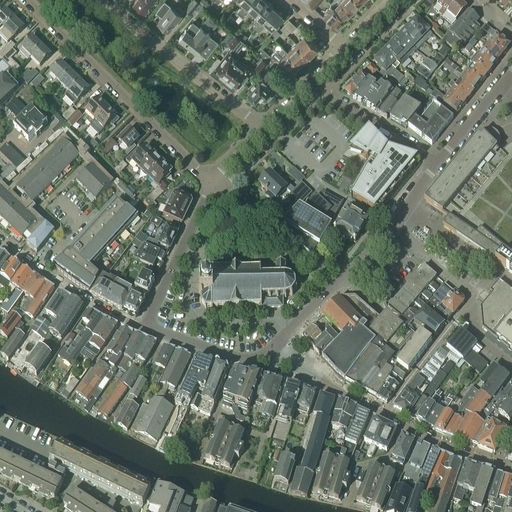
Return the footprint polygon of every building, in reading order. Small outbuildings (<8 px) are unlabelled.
[(135,0),(134,2),(141,7),(140,9),(143,11),(145,11),(146,11),(155,0),(135,0)] [(190,14),(199,3),(198,2),(196,0),(192,0),(185,9),(190,14)] [(203,0),(200,0),(198,2),(199,3),(206,9),(210,5),(203,0)] [(236,13),(239,16),(253,0),(238,0),(244,5),(236,13)] [(253,0),(239,16),(243,18),(250,10),(255,15),(266,2),(265,1),(265,0),(253,0)] [(332,4),(332,5),(346,20),(351,15),(350,14),(353,11),(342,0),(333,0),(331,3),(332,4)] [(362,3),(358,0),(342,0),(353,11),(356,7),(357,8),(362,3)] [(455,0),(442,0),(433,10),(452,26),(466,9),(455,0)] [(164,2),(156,12),(162,17),(158,21),(159,22),(158,24),(162,27),(163,26),(169,30),(181,14),(181,13),(183,10),(178,6),(176,9),(171,6),(170,7),(164,2)] [(253,27),(256,30),(274,9),(271,6),(271,5),(268,3),(267,3),(266,2),(255,15),(260,19),(253,27)] [(346,20),(332,5),(324,13),(326,14),(324,16),(325,17),(326,18),(328,20),(329,20),(337,29),(346,20)] [(278,12),(274,9),(256,30),(251,36),(254,39),(266,24),(271,29),(283,16),(282,15),(282,14),(279,12),(278,12)] [(0,35),(15,20),(6,11),(0,16),(0,35)] [(464,47),(480,29),(475,25),(479,20),(468,11),(442,41),(453,50),(459,43),(464,47)] [(209,15),(204,21),(214,29),(219,22),(209,15)] [(231,15),(225,21),(230,26),(236,20),(231,15)] [(426,19),(422,22),(430,29),(433,26),(426,19)] [(15,20),(0,35),(0,40),(6,47),(0,53),(0,55),(4,59),(13,50),(16,47),(11,43),(24,29),(15,20)] [(291,32),(296,27),(289,20),(281,29),(286,34),(290,31),(291,32)] [(192,21),(179,38),(197,53),(199,51),(206,57),(218,42),(209,34),(200,26),(200,27),(192,21)] [(424,44),(432,36),(428,33),(429,32),(417,21),(414,21),(408,28),(424,44)] [(489,47),(502,56),(506,50),(505,49),(508,46),(503,42),(503,41),(496,36),(497,36),(485,26),(482,30),(491,38),(494,41),(489,47)] [(416,52),(424,44),(408,28),(400,36),(413,49),(416,52)] [(274,40),(280,34),(277,30),(271,36),(274,40)] [(226,79),(240,62),(234,58),(236,56),(235,56),(245,43),(243,42),(236,36),(230,31),(223,40),(233,47),(224,59),(225,60),(217,69),(222,73),(221,75),(226,79)] [(240,31),(236,36),(243,42),(247,37),(240,31)] [(304,35),(302,33),(299,37),(300,39),(296,43),(310,57),(318,48),(304,35)] [(405,57),(413,49),(400,36),(392,44),(405,57)] [(31,59),(42,47),(33,38),(21,49),(31,59)] [(305,61),(310,57),(296,43),(287,52),(300,65),(304,61),(305,61)] [(383,52),(396,64),(397,65),(399,67),(401,68),(409,60),(408,60),(405,57),(392,44),(383,52)] [(494,66),(502,56),(485,44),(482,48),(485,51),(481,56),(480,56),(494,66)] [(40,68),(51,56),(42,47),(31,59),(40,68)] [(270,66),(275,61),(260,47),(256,51),(270,66)] [(293,72),(300,65),(287,52),(283,47),(278,52),(276,50),(271,55),(276,59),(285,68),(286,66),(293,72)] [(13,50),(4,59),(8,63),(17,54),(13,50)] [(397,65),(396,64),(383,52),(375,61),(375,64),(383,72),(380,75),(383,78),(385,77),(392,68),(396,70),(399,67),(397,65)] [(486,76),(494,66),(480,56),(481,56),(477,53),(474,58),(477,60),(473,66),(486,76)] [(438,56),(434,61),(439,65),(443,61),(438,56)] [(261,72),(267,63),(259,57),(255,62),(258,64),(255,68),(261,72)] [(444,64),(461,77),(464,74),(463,73),(447,61),(444,64)] [(245,66),(240,62),(226,79),(231,83),(233,82),(238,86),(246,76),(247,77),(253,69),(247,65),(245,66)] [(0,77),(8,68),(3,63),(0,65),(0,77)] [(55,80),(59,84),(71,73),(61,63),(50,75),(55,80)] [(443,67),(459,80),(461,77),(444,64),(443,67)] [(366,70),(362,75),(345,92),(348,96),(352,100),(357,95),(356,94),(369,81),(373,77),(377,72),(371,66),(366,70)] [(476,89),(486,76),(473,66),(463,78),(476,89)] [(267,67),(248,87),(250,89),(247,93),(247,97),(252,102),(256,101),(259,98),(263,102),(267,102),(275,94),(275,90),(269,85),(270,84),(270,82),(269,81),(272,79),(275,75),(267,67)] [(395,85),(398,88),(405,80),(395,72),(396,71),(395,71),(396,70),(392,68),(385,77),(389,80),(391,78),(396,82),(395,85)] [(38,75),(34,71),(31,74),(28,71),(20,79),(27,86),(38,75)] [(68,93),(80,82),(71,73),(59,84),(68,93)] [(426,73),(422,77),(426,81),(430,77),(426,73)] [(35,90),(44,81),(40,77),(31,86),(35,90)] [(373,77),(369,81),(356,94),(357,95),(352,100),(376,114),(384,104),(392,94),(390,92),(390,91),(387,89),(383,83),(381,85),(378,83),(379,81),(373,77)] [(414,87),(420,91),(425,85),(426,84),(417,78),(413,85),(414,86),(414,87)] [(476,89),(463,78),(456,87),(452,83),(448,88),(453,91),(466,102),(476,89)] [(0,108),(17,93),(3,79),(0,81),(0,108)] [(401,90),(408,82),(405,80),(398,88),(401,90)] [(75,105),(78,103),(89,91),(80,82),(68,93),(65,96),(75,105)] [(427,90),(424,94),(432,99),(448,110),(449,109),(456,115),(466,102),(453,91),(446,100),(435,91),(433,94),(427,90)] [(387,120),(398,106),(395,103),(402,95),(396,91),(377,114),(387,120)] [(53,109),(59,104),(54,99),(48,105),(53,109)] [(91,127),(94,124),(108,110),(99,101),(86,113),(91,118),(90,119),(86,122),(91,127)] [(411,124),(414,119),(421,111),(405,101),(390,120),(405,130),(410,123),(411,124)] [(431,146),(453,120),(434,104),(419,123),(414,119),(411,124),(410,123),(405,130),(408,128),(431,146)] [(28,143),(47,124),(32,109),(13,128),(28,143)] [(67,122),(75,114),(71,109),(62,118),(67,122)] [(116,118),(108,110),(94,124),(91,127),(90,128),(98,136),(104,131),(110,125),(112,127),(118,121),(116,118)] [(72,128),(82,118),(77,113),(67,123),(72,128)] [(54,136),(63,128),(65,125),(55,114),(52,117),(59,124),(59,126),(52,133),(54,136)] [(82,162),(87,157),(90,154),(89,153),(85,149),(63,128),(54,136),(55,136),(47,142),(51,146),(63,134),(79,149),(80,150),(78,152),(64,138),(8,192),(1,185),(1,184),(0,184),(0,220),(22,241),(22,240),(27,245),(26,245),(37,255),(54,233),(46,225),(45,225),(29,209),(30,208),(32,206),(35,210),(36,209),(32,206),(79,159),(82,162)] [(129,131),(118,142),(127,151),(122,156),(125,160),(136,149),(133,146),(139,140),(137,139),(138,138),(135,135),(134,135),(129,131)] [(439,185),(426,204),(448,219),(443,228),(504,270),(508,272),(511,275),(511,165),(501,155),(497,150),(497,149),(497,148),(498,148),(498,147),(498,146),(499,146),(499,145),(499,144),(499,143),(499,142),(499,141),(499,140),(499,139),(499,138),(499,137),(498,137),(498,136),(498,135),(497,135),(497,134),(496,134),(496,133),(495,133),(494,132),(493,132),(492,132),(491,132),(490,132),(489,132),(488,132),(487,132),(486,132),(485,132),(484,133),(483,133),(482,133),(482,134),(481,134),(439,185)] [(415,168),(386,150),(369,133),(352,151),(368,160),(367,162),(368,162),(369,161),(373,163),(370,167),(351,199),(352,199),(352,198),(378,213),(415,168)] [(85,149),(89,153),(93,149),(94,150),(98,146),(93,141),(85,149)] [(105,156),(115,146),(111,141),(100,152),(105,156)] [(511,144),(511,146),(509,147),(507,148),(506,149),(504,151),(503,153),(501,155),(511,165),(511,144)] [(0,154),(3,157),(11,150),(6,145),(0,151),(0,154)] [(35,160),(48,148),(45,145),(32,157),(35,160)] [(132,162),(140,171),(155,156),(151,152),(152,151),(148,147),(146,148),(146,147),(141,152),(138,149),(126,162),(129,165),(132,162)] [(8,162),(15,154),(11,150),(3,157),(8,162)] [(19,158),(15,154),(8,162),(12,166),(19,158)] [(155,156),(140,171),(138,173),(146,182),(149,179),(163,165),(160,161),(161,160),(157,156),(155,157),(155,156)] [(96,202),(111,187),(114,184),(95,165),(91,162),(89,160),(87,157),(82,162),(84,165),(89,169),(82,176),(82,177),(76,183),(96,202)] [(19,158),(12,166),(17,171),(24,163),(19,158)] [(29,159),(24,163),(17,171),(16,171),(19,174),(31,162),(29,159)] [(119,176),(127,167),(123,163),(114,171),(119,176)] [(163,165),(149,179),(158,189),(154,193),(158,198),(169,187),(165,183),(170,178),(168,177),(172,173),(168,170),(169,169),(166,165),(164,166),(163,165)] [(0,184),(1,184),(1,185),(15,171),(11,167),(0,177),(0,184)] [(295,191),(277,174),(274,178),(270,175),(260,185),(268,193),(265,196),(272,204),(276,201),(286,191),(290,195),(290,196),(300,206),(311,194),(301,185),(295,191)] [(6,187),(16,178),(13,175),(3,183),(6,187)] [(131,203),(134,200),(120,185),(117,187),(117,188),(131,203)] [(342,204),(323,192),(318,198),(316,196),(283,232),(299,246),(298,247),(299,247),(300,245),(312,257),(314,253),(318,251),(317,248),(318,246),(320,248),(331,228),(329,227),(344,203),(343,202),(342,204)] [(170,205),(187,213),(192,204),(191,201),(188,199),(189,196),(182,193),(180,196),(177,194),(175,195),(174,196),(172,194),(170,199),(172,200),(170,205)] [(152,211),(156,206),(153,203),(155,201),(151,196),(144,203),(152,211)] [(126,211),(118,203),(117,205),(111,213),(110,212),(109,213),(106,216),(106,217),(102,222),(102,221),(96,228),(92,234),(91,233),(85,239),(86,239),(82,245),(81,244),(76,250),(78,252),(72,257),(68,254),(54,269),(59,274),(63,276),(72,283),(78,287),(81,290),(89,295),(99,278),(90,270),(92,265),(94,267),(139,218),(128,209),(126,211)] [(162,216),(182,225),(187,213),(170,205),(168,204),(165,209),(167,211),(165,216),(162,215),(162,216)] [(151,220),(154,216),(148,211),(144,215),(151,220)] [(356,242),(367,223),(347,211),(335,231),(334,231),(335,232),(354,243),(355,244),(356,243),(356,242)] [(158,229),(162,222),(154,217),(150,224),(158,229)] [(144,247),(165,257),(167,256),(178,234),(167,229),(162,239),(157,237),(154,243),(149,241),(144,247)] [(134,261),(141,265),(153,271),(159,274),(163,264),(162,264),(165,257),(144,247),(134,261)] [(0,273),(9,260),(1,254),(0,255),(0,273)] [(11,285),(22,269),(11,262),(0,277),(0,286),(6,291),(10,284),(11,285)] [(205,309),(233,308),(231,312),(233,315),(233,316),(240,316),(240,315),(241,312),(239,308),(283,307),(283,298),(286,298),(292,296),(296,290),(296,283),(291,278),(285,276),(285,265),(275,265),(276,276),(261,277),(261,268),(205,270),(200,275),(201,303),(205,309)] [(424,268),(416,276),(429,287),(436,293),(439,289),(432,283),(436,278),(424,268)] [(21,294),(23,292),(33,277),(22,269),(11,286),(16,290),(15,292),(17,293),(20,295),(21,294)] [(148,296),(154,282),(142,276),(135,290),(148,296)] [(416,276),(409,284),(422,295),(422,296),(428,302),(429,301),(432,298),(426,293),(426,294),(424,292),(429,287),(416,276)] [(26,316),(47,285),(33,277),(23,292),(21,294),(20,295),(17,293),(7,307),(5,306),(1,313),(8,318),(23,296),(29,299),(20,312),(26,316)] [(91,296),(106,304),(118,283),(111,279),(109,281),(101,277),(91,296)] [(122,312),(133,291),(118,283),(106,304),(122,312)] [(409,284),(402,293),(415,304),(414,304),(422,310),(425,306),(418,300),(422,296),(422,295),(409,284)] [(33,321),(54,290),(47,285),(26,316),(33,321)] [(511,360),(511,292),(510,293),(506,290),(505,290),(504,290),(504,289),(503,289),(501,289),(501,290),(500,290),(499,290),(498,291),(496,293),(494,292),(480,309),(482,329),(487,333),(484,337),(511,360)] [(135,318),(138,317),(148,296),(135,290),(124,314),(135,318)] [(349,291),(299,340),(335,375),(347,385),(363,394),(387,362),(390,360),(412,337),(385,313),(380,320),(349,291)] [(402,293),(395,301),(408,312),(411,315),(415,318),(418,314),(413,310),(412,311),(410,309),(414,304),(415,304),(402,293)] [(427,312),(444,326),(449,319),(463,304),(462,301),(454,293),(442,307),(433,299),(425,308),(428,310),(427,312)] [(68,299),(59,294),(46,315),(51,318),(47,325),(38,320),(12,360),(26,370),(39,349),(71,300),(68,299)] [(61,342),(83,308),(71,301),(49,334),(61,342)] [(395,301),(388,310),(400,320),(398,323),(403,327),(407,331),(410,326),(414,321),(413,320),(415,318),(411,315),(408,312),(395,301)] [(444,326),(427,312),(423,310),(414,322),(435,339),(444,326)] [(92,337),(104,321),(89,311),(82,321),(90,326),(86,331),(86,332),(92,337)] [(14,330),(19,323),(20,322),(12,316),(0,332),(0,335),(7,340),(14,330)] [(96,358),(104,346),(117,327),(104,321),(92,337),(84,350),(96,358)] [(19,333),(23,326),(19,323),(14,330),(19,333)] [(82,336),(85,331),(80,327),(76,332),(82,336)] [(98,364),(76,395),(88,403),(91,397),(93,399),(97,401),(103,391),(117,371),(114,369),(119,363),(122,357),(120,356),(129,341),(133,335),(127,332),(121,329),(106,354),(98,364)] [(58,357),(72,367),(79,356),(84,350),(92,337),(86,332),(86,331),(85,331),(82,336),(71,351),(69,353),(64,349),(58,357)] [(463,362),(472,352),(477,345),(461,332),(446,350),(461,362),(462,361),(463,362)] [(9,362),(25,339),(17,334),(1,357),(9,362)] [(408,374),(432,343),(420,334),(397,366),(408,374)] [(125,375),(131,366),(132,364),(145,340),(135,336),(126,352),(128,353),(118,371),(125,375)] [(145,365),(146,363),(156,344),(145,340),(132,364),(131,366),(141,371),(144,365),(145,365)] [(160,384),(165,372),(175,351),(165,347),(155,367),(159,369),(152,385),(157,391),(157,390),(160,384)] [(394,409),(410,417),(418,401),(439,373),(438,372),(447,360),(456,367),(461,362),(446,350),(443,348),(417,379),(425,385),(419,393),(416,391),(413,396),(410,393),(408,396),(405,394),(394,409)] [(37,377),(50,357),(39,349),(26,370),(37,377)] [(160,384),(169,388),(175,390),(190,357),(175,351),(165,372),(160,384)] [(469,367),(477,356),(472,352),(463,362),(469,367)] [(474,371),(483,360),(477,356),(469,367),(474,371)] [(183,424),(188,412),(189,409),(195,397),(210,363),(197,359),(175,407),(178,408),(176,420),(167,440),(174,443),(182,424),(183,424)] [(479,375),(488,365),(483,360),(474,371),(479,375)] [(381,376),(368,395),(377,400),(389,380),(398,367),(391,362),(382,375),(381,376)] [(203,400),(216,365),(210,363),(195,397),(203,400)] [(419,401),(410,417),(416,421),(424,409),(425,410),(429,402),(446,378),(453,367),(448,363),(440,374),(439,373),(419,401)] [(210,417),(228,372),(229,372),(227,369),(216,365),(203,400),(195,397),(189,409),(210,417)] [(136,380),(140,373),(141,371),(131,366),(125,375),(136,380)] [(389,380),(377,400),(387,406),(398,389),(393,385),(397,379),(402,383),(408,374),(398,367),(389,380)] [(485,390),(483,392),(493,399),(494,398),(497,400),(501,395),(498,393),(509,379),(494,368),(480,386),(485,390)] [(244,424),(262,378),(235,372),(221,407),(231,411),(236,421),(244,424)] [(130,391),(136,380),(125,375),(119,384),(127,389),(127,390),(130,391)] [(416,378),(405,394),(408,396),(410,393),(413,396),(416,391),(419,393),(425,385),(417,379),(416,378)] [(61,396),(66,400),(67,400),(78,383),(73,379),(65,390),(61,396)] [(272,419),(275,410),(267,407),(268,405),(265,404),(273,381),(263,379),(253,404),(262,407),(259,415),(272,419)] [(137,401),(146,383),(139,380),(130,397),(135,400),(137,401)] [(275,410),(283,383),(273,381),(265,404),(268,405),(267,407),(275,410)] [(106,421),(111,413),(127,390),(127,389),(119,384),(98,416),(106,421)] [(148,408),(136,433),(156,443),(173,409),(162,403),(169,388),(160,384),(157,390),(154,399),(153,399),(148,408)] [(277,418),(277,419),(278,419),(290,423),(292,424),(292,423),(295,413),(297,408),(299,403),(303,390),(302,389),(294,387),(289,385),(288,385),(287,386),(277,418)] [(487,421),(495,411),(505,399),(511,390),(511,388),(509,386),(501,395),(497,400),(494,398),(493,399),(483,392),(481,395),(465,415),(467,416),(454,439),(473,446),(484,426),(486,423),(487,421)] [(454,439),(467,416),(465,415),(481,395),(472,389),(461,403),(458,407),(454,417),(443,436),(454,439)] [(297,408),(295,413),(307,417),(316,394),(303,390),(299,403),(297,408)] [(511,390),(505,399),(495,411),(510,423),(511,419),(511,390)] [(426,426),(440,403),(441,401),(439,399),(442,394),(438,392),(435,396),(426,409),(425,410),(424,409),(416,421),(426,426)] [(127,432),(139,409),(132,406),(135,400),(130,397),(114,428),(125,434),(126,432),(127,432)] [(307,499),(330,422),(328,421),(335,401),(320,397),(314,416),(316,417),(300,473),(297,472),(291,495),(307,499)] [(435,431),(454,399),(450,397),(447,400),(444,405),(440,403),(426,426),(435,431)] [(443,436),(454,417),(458,407),(461,403),(454,399),(435,431),(443,436)] [(352,423),(356,410),(339,403),(335,415),(336,416),(332,428),(340,431),(335,445),(342,446),(350,422),(352,423)] [(136,433),(148,408),(143,406),(131,431),(136,433)] [(357,463),(360,455),(355,453),(370,416),(357,410),(353,423),(350,430),(340,458),(352,461),(357,463)] [(233,433),(229,432),(230,429),(226,428),(229,421),(219,417),(216,424),(220,426),(213,441),(216,442),(214,446),(212,445),(209,453),(207,452),(204,460),(216,465),(217,463),(221,464),(220,467),(232,472),(235,463),(233,462),(235,458),(239,460),(241,455),(245,448),(240,446),(241,443),(243,444),(246,436),(234,431),(233,433)] [(371,459),(374,453),(376,449),(374,448),(383,425),(374,421),(364,443),(371,446),(367,455),(368,457),(368,458),(371,459)] [(492,423),(491,425),(486,423),(484,426),(473,446),(478,448),(495,454),(506,431),(492,423)] [(387,454),(396,432),(383,425),(374,448),(376,449),(387,454)] [(403,468),(415,442),(402,436),(390,462),(403,468)] [(174,443),(167,440),(164,439),(159,451),(168,455),(174,443)] [(419,480),(419,479),(431,449),(423,446),(423,445),(419,444),(417,449),(409,467),(404,480),(407,481),(408,480),(410,481),(409,483),(417,487),(419,480)] [(150,491),(57,446),(49,464),(60,469),(61,467),(74,474),(73,476),(96,487),(97,485),(111,492),(110,494),(133,505),(134,503),(143,507),(150,491)] [(278,450),(273,463),(277,464),(282,452),(278,450)] [(314,486),(311,494),(324,498),(324,496),(329,497),(328,499),(340,503),(343,494),(341,494),(342,489),(346,490),(351,479),(345,478),(347,474),(349,475),(351,466),(339,462),(338,465),(334,463),(337,454),(326,451),(319,474),(322,475),(320,479),(318,479),(316,486),(314,486)] [(425,493),(441,455),(440,455),(432,451),(421,479),(423,479),(419,490),(415,489),(407,511),(418,511),(422,502),(425,493)] [(14,462),(0,455),(1,453),(0,453),(0,475),(55,501),(63,483),(58,481),(59,478),(63,480),(65,475),(51,469),(49,473),(56,477),(55,479),(52,478),(51,480),(37,473),(38,471),(15,460),(14,462)] [(437,498),(451,459),(441,455),(425,493),(437,498)] [(274,482),(288,487),(296,462),(281,458),(274,482)] [(444,511),(449,498),(462,463),(451,459),(437,498),(432,511),(444,511)] [(469,488),(475,468),(465,464),(454,500),(453,501),(461,504),(465,494),(461,493),(462,490),(463,486),(469,488)] [(358,494),(354,502),(366,507),(367,505),(371,506),(370,509),(379,511),(382,511),(386,505),(384,504),(387,497),(385,496),(386,492),(389,493),(394,478),(398,480),(400,475),(386,469),(384,475),(380,473),(380,471),(368,466),(365,475),(367,475),(366,479),(361,478),(356,488),(361,490),(360,495),(358,494)] [(475,494),(483,470),(475,468),(469,488),(463,486),(462,490),(461,493),(465,494),(467,495),(468,492),(475,494)] [(483,511),(496,474),(483,470),(475,494),(469,511),(483,511)] [(493,511),(504,477),(496,474),(483,511),(493,511)] [(505,511),(511,492),(511,479),(504,477),(493,511),(505,511)] [(178,511),(180,509),(184,497),(173,494),(173,492),(158,487),(157,486),(155,493),(150,505),(147,511),(178,511)] [(404,511),(412,495),(397,489),(387,511),(404,511)] [(105,511),(104,511),(73,491),(63,506),(72,511),(111,511),(116,506),(112,503),(105,511)] [(150,491),(145,502),(150,505),(155,493),(150,491)] [(214,511),(216,507),(207,503),(203,511),(214,511)]
